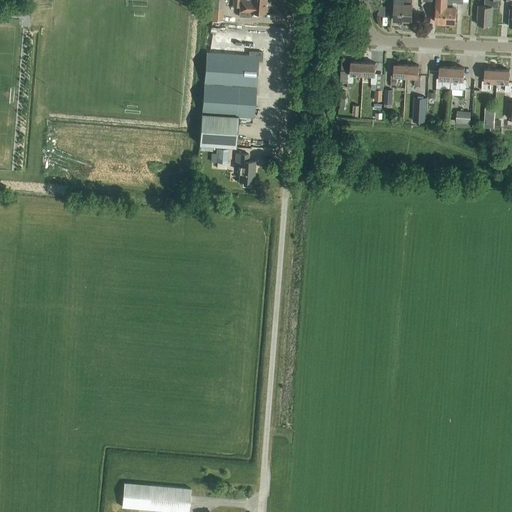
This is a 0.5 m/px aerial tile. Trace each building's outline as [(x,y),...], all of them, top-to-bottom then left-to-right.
[(250,17),(250,13),(265,14),(266,1),(251,0),(246,0),(240,0),(239,16),(250,17)] [(394,0),(394,20),(402,21),(403,0),(394,0)] [(403,0),(402,21),(411,21),(412,4),(412,0),(403,0)] [(445,23),(446,0),(422,0),(423,1),(433,1),(433,9),(434,11),(436,11),(435,23),(445,23)] [(446,0),(445,23),(455,24),(456,7),(452,7),(453,2),(457,2),(457,3),(463,3),(463,0),(446,0)] [(484,0),(484,6),(478,6),(477,25),(491,26),(492,7),(498,8),(498,0),(484,0)] [(210,19),(223,20),(224,9),(211,8),(210,19)] [(235,147),(238,116),(254,118),(258,61),(262,62),(262,53),(249,51),(248,56),(206,52),(199,144),(235,147)] [(348,72),(347,83),(347,88),(353,89),(354,75),(362,75),(363,63),(351,62),(350,72),(348,72)] [(375,89),(377,89),(377,84),(377,74),(375,74),(375,63),(363,63),(362,75),(371,76),(371,84),(371,89),(375,89)] [(406,77),(407,65),(394,64),(394,74),(391,74),(391,85),(397,85),(397,77),(406,77)] [(407,65),(406,77),(414,78),(414,86),(420,86),(420,76),(418,76),(419,66),(407,65)] [(451,80),(452,67),(440,67),(439,79),(437,79),(436,88),(442,88),(442,79),(451,80)] [(452,67),(451,80),(451,89),(465,90),(466,80),(464,80),(464,68),(452,67)] [(497,82),(497,70),(485,69),(484,81),(482,81),(481,91),(487,91),(488,82),(497,82)] [(510,71),(497,70),(497,82),(505,83),(505,92),(511,92),(511,83),(509,83),(510,71)] [(392,90),(385,90),(384,104),(384,107),(391,108),(391,104),(392,104),(392,90)] [(426,115),(427,98),(414,97),(413,115),(426,115)] [(456,124),(456,126),(470,127),(471,111),(457,111),(456,120),(456,124)] [(216,161),(228,162),(229,147),(217,147),(216,161)] [(240,165),(239,181),(253,182),(255,161),(248,161),(248,154),(236,153),(235,164),(240,165)] [(170,511),(189,511),(191,493),(191,489),(124,483),(122,508),(170,511)]
